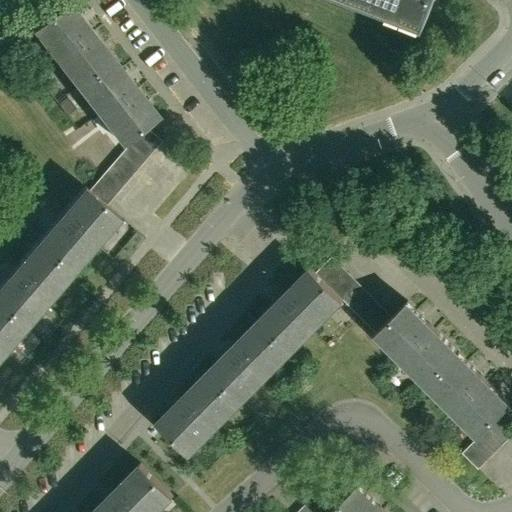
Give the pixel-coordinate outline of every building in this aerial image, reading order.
[(70,0),(68,0),(32,28),(77,86),(114,57),(70,0)] [(373,0),(426,20),(433,0),(373,0)] [(159,115),(127,73),(114,57),(77,86),(122,144),(123,143),(126,141),(136,133),(145,126),(159,115)] [(162,140),(145,126),(136,133),(154,150),(162,140)] [(147,159),(154,150),(136,133),(126,141),(147,159)] [(125,148),(121,153),(139,168),(147,159),(126,141),(123,143),(125,148)] [(121,153),(113,162),(131,177),(139,168),(121,153)] [(113,162),(105,171),(123,186),(131,177),(113,162)] [(105,171),(98,180),(115,195),(123,186),(105,171)] [(98,180),(89,190),(107,205),(115,195),(98,180)] [(85,186),(38,241),(73,271),(120,216),(107,205),(89,190),(85,186)] [(38,241),(3,281),(0,284),(0,304),(25,326),(73,271),(38,241)] [(341,264),(333,256),(316,272),(325,281),(341,264)] [(350,273),(341,264),(325,281),(334,289),(350,273)] [(310,266),(274,303),(259,318),(293,351),(344,299),(342,298),(334,289),(325,281),(316,272),(310,266)] [(358,281),(350,273),(334,289),(342,298),(358,281)] [(342,298),(344,299),(351,306),(367,289),(358,281),(342,298)] [(351,306),(359,315),(376,298),(367,289),(351,306)] [(359,315),(368,323),(384,306),(376,298),(359,315)] [(393,315),(377,332),(375,333),(427,385),(460,352),(408,300),(393,315)] [(0,304),(0,355),(25,326),(0,304)] [(368,323),(377,332),(393,315),(384,306),(368,323)] [(259,318),(208,370),(241,403),(293,351),(259,318)] [(13,360),(32,365),(37,348),(18,343),(13,360)] [(511,403),(482,373),(460,352),(427,385),(479,436),(479,437),(480,435),(489,427),(497,418),(506,410),(511,403)] [(190,454),(241,403),(208,370),(157,421),(190,454)] [(511,415),(506,410),(497,418),(511,432),(511,415)] [(504,442),(511,434),(511,432),(497,418),(489,427),(504,442)] [(496,451),(504,442),(489,427),(480,435),(496,451)] [(488,459),(496,451),(480,435),(479,437),(479,436),(471,444),(488,459)] [(479,468),(488,459),(471,444),(463,452),(479,468)] [(141,462),(104,499),(91,511),(157,511),(175,495),(141,462)] [(353,488),(337,472),(328,481),(345,497),(353,488)] [(328,481),(320,490),(336,506),(345,497),(328,481)] [(387,511),(383,507),(359,483),(353,488),(345,497),(336,506),(330,511),(387,511)] [(320,490),(311,498),(325,511),(330,511),(336,506),(320,490)] [(325,511),(311,498),(303,506),(308,511),(325,511)]
